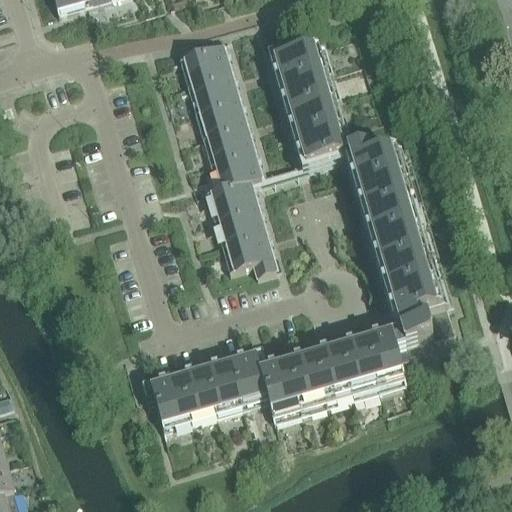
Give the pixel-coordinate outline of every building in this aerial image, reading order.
[(52,0),(55,9),(59,22),(113,7),(112,2),(117,0),(52,0)] [(350,159),(320,55),(276,68),(307,174),(350,161),(399,328),(395,330),(394,330),(390,338),(391,343),(263,381),(258,364),(152,395),(164,439),(269,408),(274,425),(406,387),(400,368),(423,362),(420,352),(456,342),(456,340),(455,341),(448,316),(454,314),(408,156),(372,166),(368,154),(350,159)] [(263,187),(231,81),(224,55),(186,66),(224,196),(212,199),(236,280),(255,274),(259,286),(278,280),(251,190),(263,187)] [(190,140),(179,143),(182,153),(193,149),(190,140)] [(8,404),(0,406),(0,416),(0,418),(11,415),(8,404)] [(0,477),(10,474),(3,452),(0,452),(0,477)] [(0,501),(5,500),(5,501),(14,499),(17,498),(10,474),(0,477),(0,501)] [(0,511),(18,511),(14,499),(5,501),(5,500),(0,501),(0,511)]
